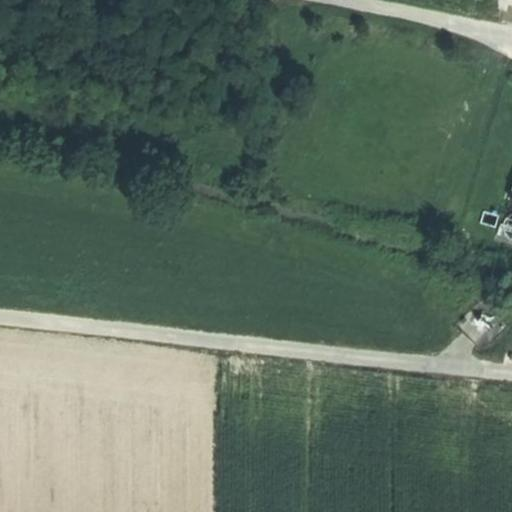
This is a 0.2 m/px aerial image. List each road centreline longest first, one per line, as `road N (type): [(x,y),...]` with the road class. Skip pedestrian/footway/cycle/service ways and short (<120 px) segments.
road 1 (track): [(511,377),(0,319)]
road 2 (track): [(511,34),(335,0)]
